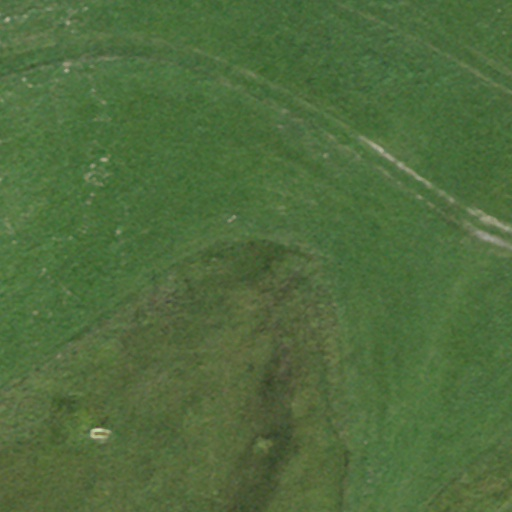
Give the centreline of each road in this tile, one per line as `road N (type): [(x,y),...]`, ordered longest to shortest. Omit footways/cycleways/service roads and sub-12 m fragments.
road 1 (track): [(0,69),(101,47),(184,55),(384,155),(460,216)]
road 2 (track): [(397,511),(413,437),(432,232),(460,216),(511,228)]
